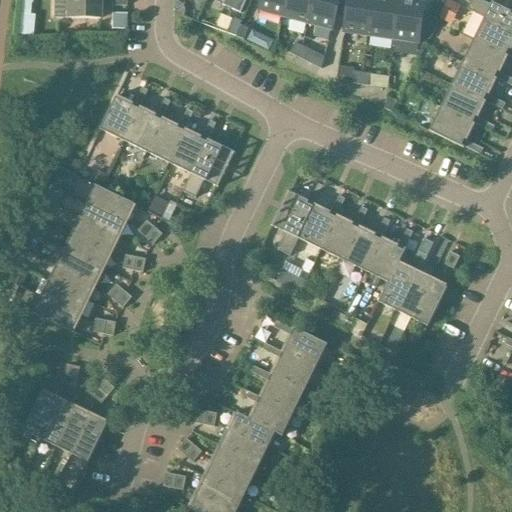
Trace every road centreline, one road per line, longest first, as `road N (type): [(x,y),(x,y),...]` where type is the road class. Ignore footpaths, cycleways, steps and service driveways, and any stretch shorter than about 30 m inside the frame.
road 1 (residential): [(116,498),(140,411),(208,334),(231,237),(283,115)]
road 2 (residential): [(283,115),(500,213)]
road 3 (residential): [(162,0),(170,50),(283,115)]
